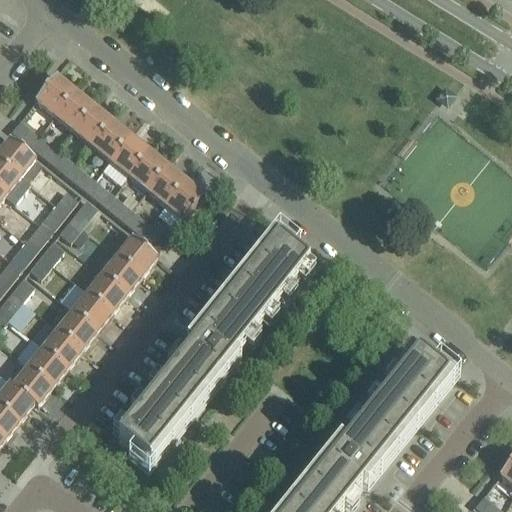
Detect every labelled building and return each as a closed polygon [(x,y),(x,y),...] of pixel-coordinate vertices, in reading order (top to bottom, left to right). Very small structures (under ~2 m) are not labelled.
[(35,106),(36,107),(54,121),(75,96),(56,81),(35,106)] [(75,96),(54,121),(73,136),(93,111),(75,96)] [(93,111),(73,136),(91,151),(112,126),(93,111)] [(29,152),(39,141),(20,126),(11,137),(29,152)] [(112,126),(91,151),(110,166),(130,141),(112,126)] [(48,167),(57,156),(39,141),(29,152),(48,167)] [(130,141),(110,166),(128,181),(148,156),(130,141)] [(0,167),(20,183),(35,164),(10,144),(0,156),(0,167)] [(66,182),(76,171),(57,156),(48,167),(66,182)] [(148,156),(128,181),(147,196),(167,171),(148,156)] [(0,167),(0,198),(5,202),(15,210),(29,192),(19,184),(20,183),(0,167)] [(85,197),(94,186),(76,171),(66,182),(85,197)] [(167,171),(147,196),(165,211),(185,186),(167,171)] [(103,212),(112,201),(94,186),(85,197),(103,212)] [(165,211),(184,226),(204,201),(185,186),(165,211)] [(66,221),(77,206),(66,197),(54,211),(66,221)] [(122,227),(131,215),(112,201),(103,212),(122,227)] [(86,205),(71,224),(82,234),(97,215),(86,205)] [(66,221),(54,211),(43,226),(54,235),(66,221)] [(140,242),(149,230),(131,215),(122,227),(140,242)] [(71,224),(59,239),(70,248),(82,234),(71,224)] [(159,257),(168,245),(149,230),(140,242),(159,257)] [(36,258),(48,243),(36,234),(25,248),(36,258)] [(132,243),(117,262),(142,282),(157,263),(132,243)] [(41,261),(52,271),(64,256),(52,247),(41,261)] [(118,445),(149,470),(309,272),(278,247),(118,445)] [(25,272),(36,258),(25,248),(13,263),(25,272)] [(41,261),(29,276),(41,285),(52,271),(41,261)] [(117,262),(102,280),(127,300),(142,282),(117,262)] [(0,289),(6,295),(18,280),(7,271),(0,279),(0,289)] [(102,280),(87,299),(112,319),(127,300),(102,280)] [(11,298),(22,307),(34,293),(23,284),(11,298)] [(11,298),(0,311),(0,313),(11,322),(22,307),(11,298)] [(87,299),(72,317),(97,337),(112,319),(87,299)] [(72,317),(57,336),(82,356),(97,337),(72,317)] [(67,374),(82,356),(57,336),(46,327),(32,345),(67,374)] [(28,373),(53,393),(67,374),(32,345),(17,364),(28,373)] [(346,511),(449,385),(418,360),(295,511),(346,511)] [(28,373),(13,391),(38,411),(53,393),(28,373)] [(0,381),(0,411),(20,427),(34,409),(37,412),(38,411),(13,391),(12,391),(0,381)] [(0,411),(0,441),(5,445),(20,427),(0,411)] [(511,464),(499,481),(511,490),(511,464)] [(475,511),(495,511),(483,502),(475,511)]
